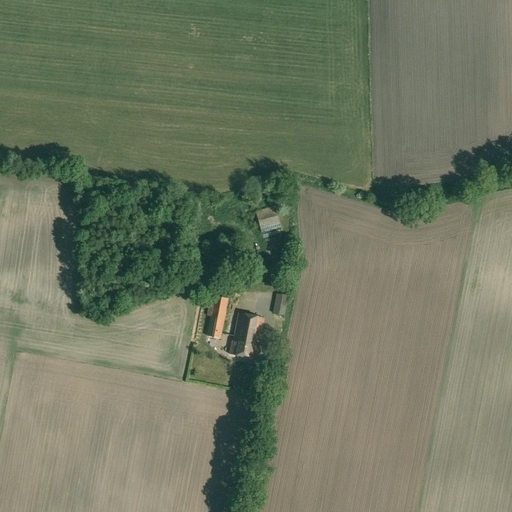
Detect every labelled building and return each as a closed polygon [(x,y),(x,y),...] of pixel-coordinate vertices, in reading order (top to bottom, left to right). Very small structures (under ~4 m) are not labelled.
[(255,212),(260,232),(280,227),(274,206),(255,212)] [(209,260),(212,271),(252,257),(249,245),(209,260)] [(273,313),(284,316),(287,296),(277,294),(273,313)] [(207,335),(220,338),(228,299),(211,296),(207,315),(210,316),(207,335)] [(229,354),(256,360),(259,346),(258,346),(263,318),(238,313),(233,341),(232,341),(229,354)]
